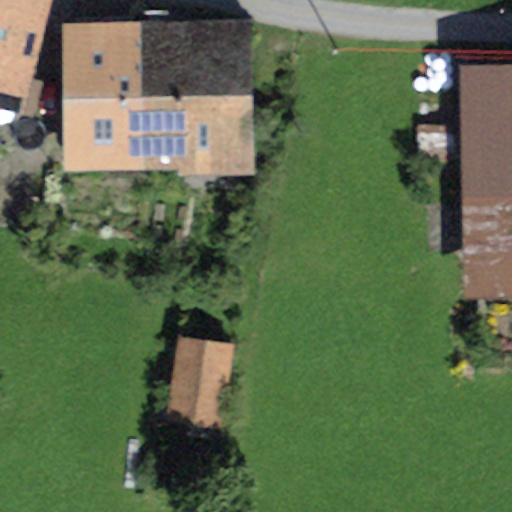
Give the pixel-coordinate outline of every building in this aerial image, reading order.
[(0,0),(0,92),(22,0),(0,0)] [(236,38),(246,37),(246,19),(136,22),(140,146),(189,145),(190,162),(237,160),(236,38)] [(63,31),(66,149),(140,146),(136,22),(134,29),(63,31)] [(482,272),(511,271),(511,65),(478,66),(482,272)] [(220,425),(223,407),(217,406),(227,345),(186,339),(174,418),(220,425)]
